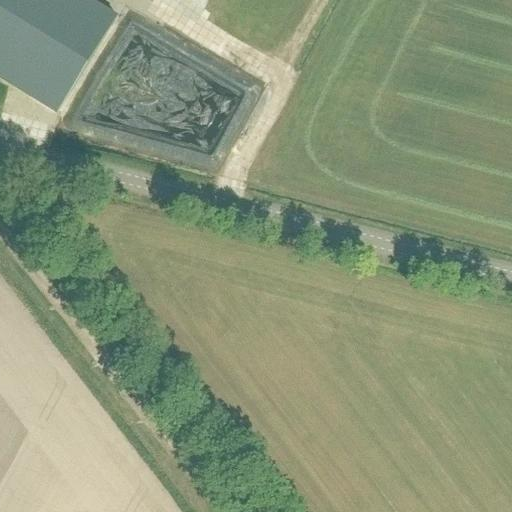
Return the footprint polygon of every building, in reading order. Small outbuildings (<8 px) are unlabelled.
[(85,0),(0,0),(0,78),(53,112),(112,17),(85,0)] [(168,27),(250,68),(204,158),(209,162),(221,150),(229,134),(236,128),(242,116),(252,106),(264,111),(254,130),(260,124),(291,65),(273,56),(279,44),(214,10),(210,7),(196,20),(188,16),(195,2),(192,0),(166,0),(177,10),(168,27)] [(188,76),(135,28),(90,77),(106,92),(102,96),(112,105),(123,93),(131,100),(157,71),(177,89),(188,76)] [(184,130),(196,110),(180,100),(168,120),(184,130)] [(118,141),(120,127),(77,121),(75,134),(118,141)]
